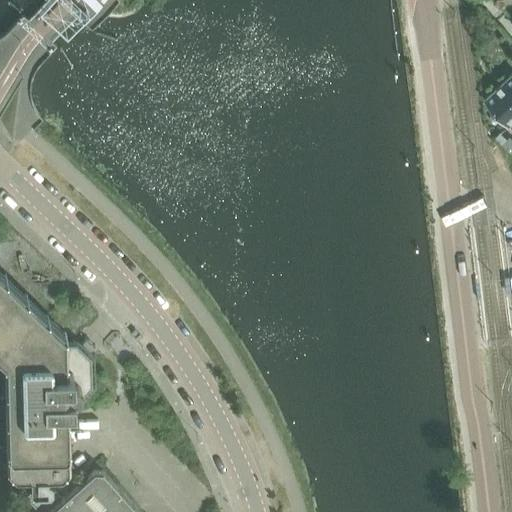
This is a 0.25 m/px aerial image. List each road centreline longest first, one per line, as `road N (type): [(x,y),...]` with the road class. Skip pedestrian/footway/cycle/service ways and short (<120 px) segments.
road 1 (unclassified): [(258,511),(249,473),(201,383),(0,163)]
road 2 (unclassified): [(488,511),(449,207)]
road 3 (unclassified): [(449,207),(429,0)]
road 4 (unknown): [(210,511),(109,427)]
